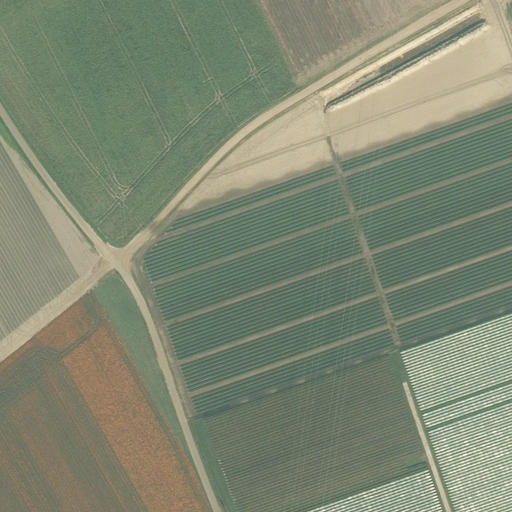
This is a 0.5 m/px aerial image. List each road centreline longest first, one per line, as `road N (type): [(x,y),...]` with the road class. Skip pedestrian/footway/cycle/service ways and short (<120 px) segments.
road 1 (track): [(466,0),(263,119),(214,158),(116,263),(0,358)]
road 2 (unclassified): [(218,511),(130,282),(0,107)]
road 3 (track): [(448,511),(395,355)]
